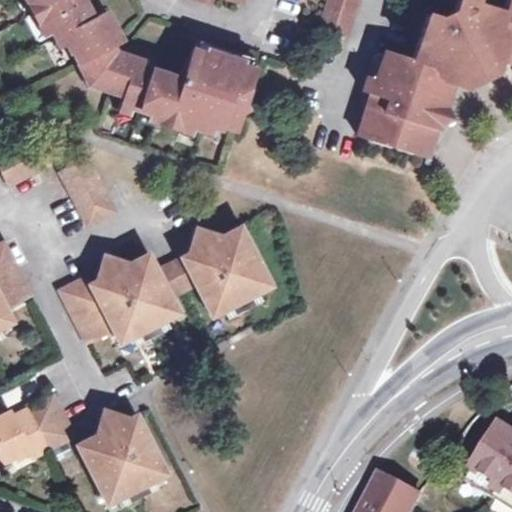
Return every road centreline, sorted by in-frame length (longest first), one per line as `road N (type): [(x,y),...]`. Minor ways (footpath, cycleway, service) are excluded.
road 1 (residential): [(479,212),(440,251),(359,399),(350,440)]
road 2 (tertiary): [(511,330),(411,375),(350,440)]
road 3 (residential): [(378,0),(336,120)]
